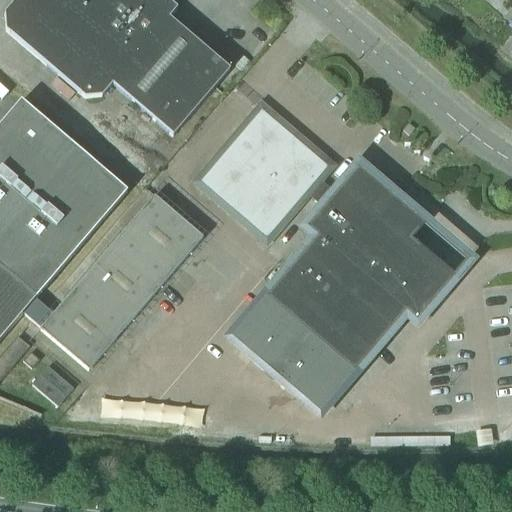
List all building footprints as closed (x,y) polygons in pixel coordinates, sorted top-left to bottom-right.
[(161,0),(15,0),(2,16),(3,33),(82,102),(99,99),(109,88),(170,140),(228,73),(167,21),(175,12),(161,0)] [(0,341),(125,194),(20,104),(0,126),(0,341)] [(199,182),(197,185),(199,187),(204,191),(219,203),(242,223),(253,233),(258,237),(262,241),(265,243),(267,241),(271,236),(281,224),(289,214),(304,197),(320,211),(332,196),(316,183),(327,170),(259,112),(203,177),(199,182)] [(231,338),(228,340),(231,342),(236,346),(311,411),(316,415),(318,417),(320,414),(325,409),(329,404),(364,363),(394,328),(404,316),(405,316),(407,319),(408,319),(413,324),(415,326),(418,323),(422,318),(426,313),(444,291),(454,281),(410,243),(424,226),(394,201),(400,194),(391,187),(385,194),(356,168),(332,196),(320,211),(319,212),(318,213),(310,223),(305,228),(303,230),(306,233),(311,236),(315,239),(311,243),(277,283),(240,327),(235,333),(231,338)] [(33,302),(21,316),(38,331),(37,332),(86,374),(200,241),(152,199),(50,317),(33,302)] [(0,383),(14,367),(28,350),(16,340),(0,357),(0,383)] [(29,355),(22,364),(30,372),(38,363),(29,355)] [(55,410),(70,392),(45,370),(29,388),(55,410)]
